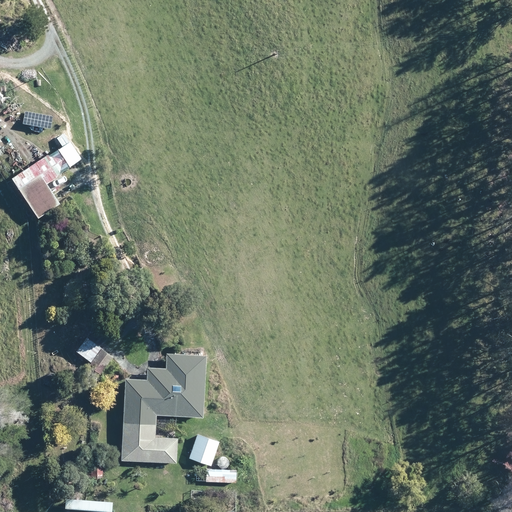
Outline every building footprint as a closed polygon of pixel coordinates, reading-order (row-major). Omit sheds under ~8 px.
[(40,218),(61,203),(48,183),(85,159),(71,139),(13,177),(40,218)] [(77,350),(91,362),(104,347),(90,335),(77,350)] [(157,412),(205,415),(209,355),(169,352),(168,368),(151,367),(150,381),(127,379),(123,459),(179,463),(180,436),(156,435),(157,412)] [(221,440),(196,432),(188,457),(213,465),(221,440)] [(237,469),(206,466),(205,479),(235,482),(237,469)] [(206,511),(206,498),(190,498),(190,511),(206,511)]
